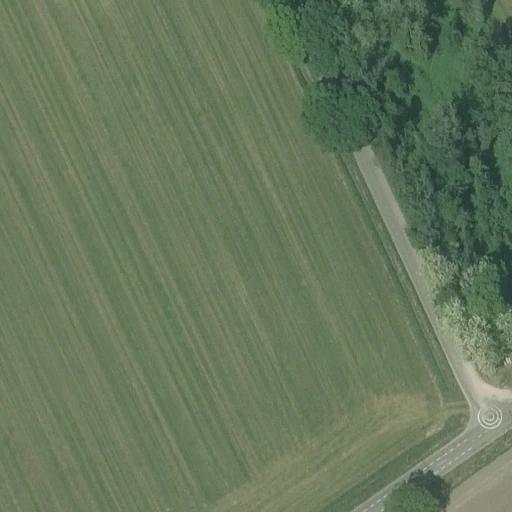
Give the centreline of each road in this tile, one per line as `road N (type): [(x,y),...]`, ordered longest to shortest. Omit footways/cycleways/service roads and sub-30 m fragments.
road 1 (unclassified): [(495,427),(291,0)]
road 2 (tertiary): [(374,511),(495,427)]
